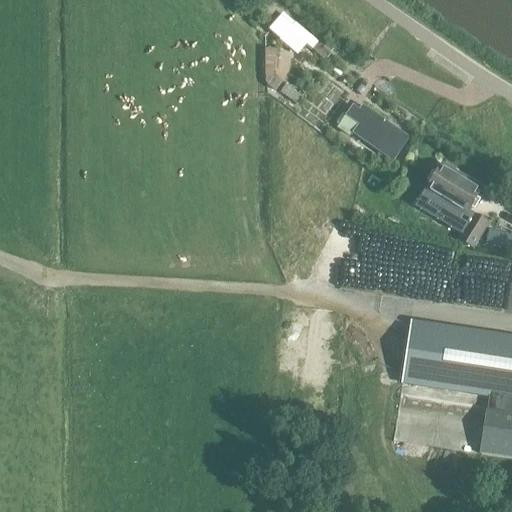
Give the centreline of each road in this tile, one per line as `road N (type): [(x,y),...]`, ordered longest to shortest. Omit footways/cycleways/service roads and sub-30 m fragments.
road 1 (track): [(315,295),(46,278),(0,258)]
road 2 (unclassified): [(371,0),(511,93)]
